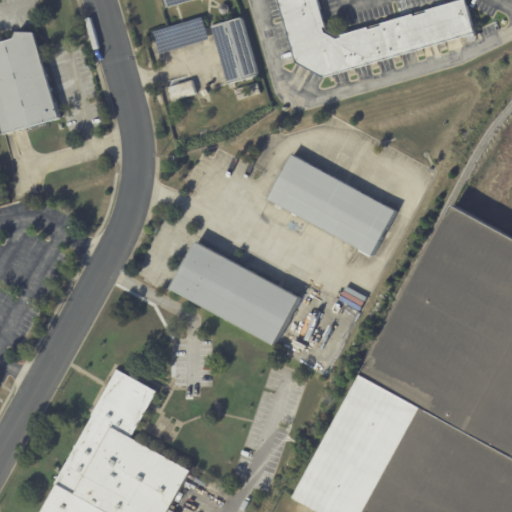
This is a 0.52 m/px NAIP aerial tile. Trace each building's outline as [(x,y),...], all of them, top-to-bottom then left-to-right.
[(478,32),(466,0),(462,0),(346,33),(329,30),(321,0),(280,0),(298,57),(309,68),(326,74),(478,32)] [(219,9),(220,6),(224,5),(228,7),(229,10),(227,14),(223,15),(220,13),(219,9)] [(228,82),(258,73),(242,17),(212,25),(228,82)] [(0,114),(6,135),(62,121),(39,35),(20,33),(19,40),(0,45),(0,114)] [(172,100),(168,88),(191,80),(195,93),(172,100)] [(398,212),(374,257),(270,200),(294,155),(398,212)] [(511,235),(511,511),(315,511),(294,500),(455,204),(511,235)] [(277,344),(276,346),(172,290),(197,242),(301,299),(277,344)] [(159,391),(133,437),(192,470),(170,508),(176,511),(108,511),(56,483),(94,415),(93,414),(119,368),(159,391)]
